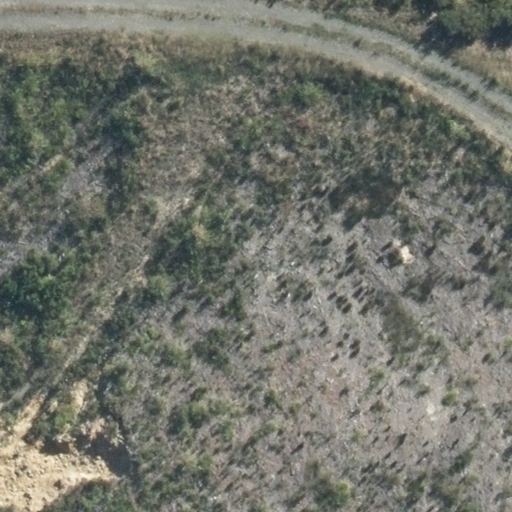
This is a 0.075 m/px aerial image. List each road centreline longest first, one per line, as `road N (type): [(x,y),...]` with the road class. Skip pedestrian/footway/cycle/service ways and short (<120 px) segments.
road 1 (track): [(0,12),(406,20),(511,82)]
road 2 (track): [(236,12),(97,296),(0,390)]
